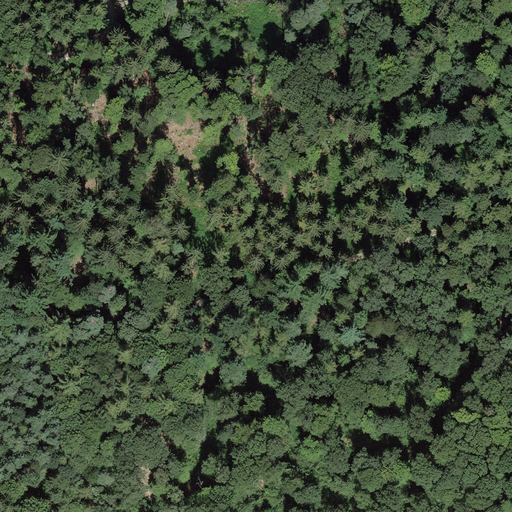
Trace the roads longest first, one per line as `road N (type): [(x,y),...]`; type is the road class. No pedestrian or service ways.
road 1 (track): [(0,335),(115,325),(212,305),(511,210)]
road 2 (track): [(0,52),(65,59),(97,49),(111,17),(102,0)]
